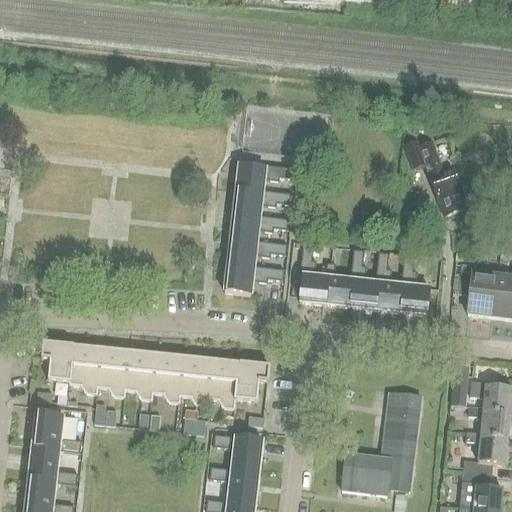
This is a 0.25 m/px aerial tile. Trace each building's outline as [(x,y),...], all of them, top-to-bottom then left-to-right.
[(444,219),(464,212),(458,194),(459,194),(451,172),(443,175),(431,143),(417,148),(416,144),(405,148),(413,170),(424,166),(436,202),(438,202),(444,219)] [(265,169),(265,172),(239,169),(236,194),(262,197),(262,194),(264,179),(279,181),(280,171),(265,169)] [(277,196),(262,194),(262,197),(236,194),(233,220),(259,223),(259,220),(261,208),(275,210),(276,205),(292,207),(293,198),(277,196)] [(394,229),(414,231),(415,215),(395,213),(394,229)] [(274,221),(259,220),(259,223),(233,220),(230,245),(256,248),(257,245),(258,234),(272,235),(273,230),(289,232),(290,223),(274,221)] [(256,248),(230,245),(227,271),(253,274),(253,270),(255,259),(269,261),(270,256),(285,258),(286,249),(271,247),(257,245),(256,248)] [(299,306),(324,308),(327,282),(325,282),(314,280),(315,266),(310,266),(311,248),(302,247),(299,279),(301,280),(299,306)] [(350,311),(375,314),(378,287),(376,287),(365,286),(367,271),(361,270),(363,253),(353,252),(351,269),(350,284),(353,285),(350,311)] [(402,275),(401,290),(404,290),(401,316),(426,319),(429,293),(415,291),(417,277),(412,276),(413,259),(404,258),(402,275)] [(324,308),(350,311),(353,285),(350,284),(334,282),(335,268),(326,267),(325,282),(327,282),(324,308)] [(467,318),(492,321),(497,280),(472,277),(473,270),(461,268),(458,293),(470,294),(467,318)] [(268,272),(253,270),(253,274),(227,271),(224,296),(250,299),(252,284),(266,286),(265,300),(280,302),(284,274),(268,272)] [(375,314),(401,316),(404,290),(401,290),(385,288),(386,273),(377,272),(376,287),(378,287),(375,314)] [(511,275),(511,282),(497,280),(492,321),(511,323),(511,275)] [(47,384),(69,386),(73,349),(42,346),(41,362),(49,363),(47,384)] [(101,352),(73,349),(69,386),(69,388),(81,390),(81,391),(86,397),(96,398),(96,399),(101,352)] [(124,402),(129,355),(101,352),(96,399),(97,399),(98,391),(109,393),(108,394),(114,400),(123,401),(124,402)] [(151,404),(156,358),(129,355),(124,402),(125,394),(136,395),(136,396),(141,403),(150,404),(151,404)] [(178,407),(183,361),(156,358),(151,404),(152,404),(152,397),(163,398),(163,399),(169,406),(178,407)] [(206,410),(211,364),(183,361),(178,407),(179,407),(180,400),(191,401),(191,402),(196,409),(205,410),(206,410)] [(235,403),(239,367),(211,364),(206,410),(207,410),(207,403),(218,404),(218,405),(224,411),(233,412),(233,413),(234,413),(235,403)] [(257,405),(259,385),(267,386),(269,370),(239,367),(235,403),(257,405)] [(467,384),(454,383),(451,408),(464,410),(467,384)] [(485,397),(483,413),(483,415),(509,418),(511,392),(486,389),(486,388),(471,386),(470,396),(485,397)] [(38,405),(52,406),(53,397),(39,396),(38,405)] [(388,397),(380,462),(346,458),(341,495),(386,500),(387,490),(410,493),(421,401),(388,397)] [(57,398),(57,407),(66,408),(66,399),(57,398)] [(105,409),(96,408),(94,428),(103,429),(105,409)] [(507,443),(509,418),(483,415),(483,413),(469,411),(468,420),(483,422),(481,438),(481,441),(507,443)] [(115,430),(116,415),(107,414),(105,429),(115,430)] [(73,422),(36,418),(32,452),(59,455),(78,457),(79,448),(60,445),(61,437),(71,438),(73,422)] [(139,418),(139,423),(138,432),(147,433),(149,419),(139,418)] [(151,419),(150,424),(149,433),(159,434),(160,420),(151,419)] [(263,422),(248,420),(247,429),(262,431),(263,422)] [(192,438),(193,429),(194,423),(184,422),(183,437),(192,438)] [(196,423),(195,429),(194,438),(203,439),(205,425),(196,423)] [(504,469),(507,443),(481,441),(481,438),(466,436),(465,446),(480,447),(478,467),(504,469)] [(258,478),(262,444),(230,441),(229,451),(234,452),(231,475),(258,478)] [(56,478),(59,455),(32,452),(28,484),(55,487),(75,489),(76,480),(56,478)] [(462,475),(491,478),(492,469),(463,466),(462,475)] [(258,478),(231,475),(226,474),(225,484),(230,484),(227,507),(254,510),(258,478)] [(491,478),(462,475),(461,485),(477,486),(477,489),(490,490),(491,478)] [(55,487),(28,484),(24,511),(67,511),(53,510),(55,487)] [(475,511),(474,511),(499,511),(502,493),(476,490),(477,488),(462,486),(459,509),(475,511)]
